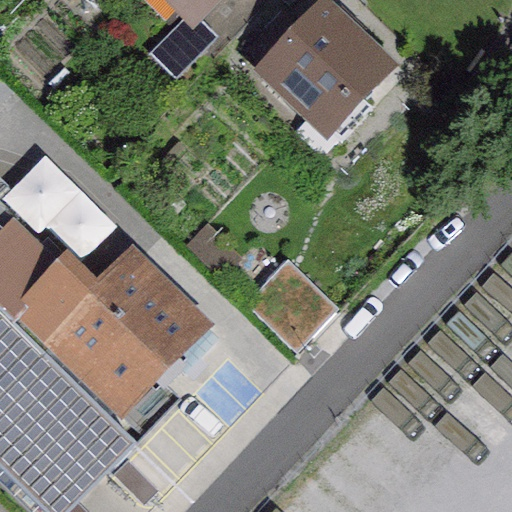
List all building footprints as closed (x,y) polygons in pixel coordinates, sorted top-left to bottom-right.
[(156,0),(194,36),(228,0),(156,0)] [(327,2),(255,77),(329,147),(401,72),(327,2)] [(46,359),(54,351),(21,319),(65,275),(14,225),(16,222),(0,205),(0,200),(8,193),(0,185),(0,484),(27,511),(73,511),(137,448),(46,359)] [(251,294),(297,343),(341,303),(295,253),(251,294)] [(95,305),(65,275),(21,319),(54,351),(65,340),(127,402),(192,336),(127,272),(95,305)]
